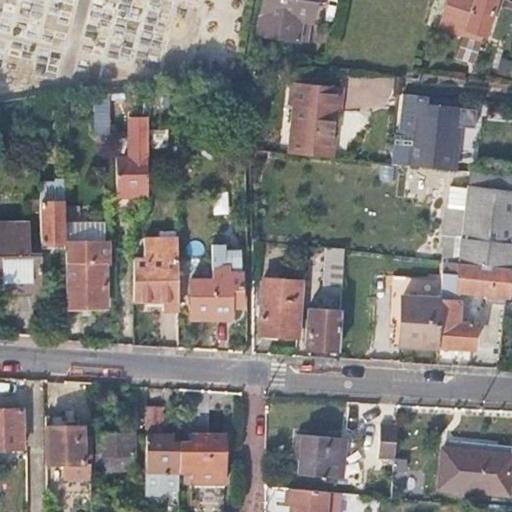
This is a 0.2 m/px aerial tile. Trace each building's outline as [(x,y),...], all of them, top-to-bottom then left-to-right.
[(266,0),(260,35),(309,43),(314,23),(315,23),(319,0),(266,0)] [(485,33),(494,0),(449,0),(443,21),(485,33)] [(498,74),(511,77),(511,60),(501,58),(498,74)] [(175,91),(242,88),(242,77),(175,83),(175,91)] [(175,108),(175,91),(175,83),(161,84),(161,108),(175,108)] [(296,90),(290,156),(331,161),(335,114),(340,114),(342,94),(296,90)] [(38,122),(62,122),(61,92),(38,94),(38,122)] [(94,94),(94,114),(108,115),(108,94),(94,94)] [(94,134),(108,134),(108,115),(94,114),(94,134)] [(413,129),(409,169),(416,169),(451,173),(455,139),(469,140),(470,123),(402,115),(401,127),(413,129)] [(116,197),(146,196),(146,154),(116,155),(116,197)] [(511,195),(511,178),(489,177),(470,175),(468,191),(511,195)] [(46,241),(63,241),(63,235),(63,190),(39,190),(39,249),(46,247),(46,241)] [(490,266),(511,269),(511,255),(511,195),(468,191),(467,205),(462,248),(445,247),(444,260),(490,266)] [(0,291),(39,291),(39,274),(39,258),(39,254),(27,254),(27,223),(0,223),(0,291)] [(133,302),(176,302),(176,238),(143,239),(143,257),(133,259),(133,302)] [(104,263),(109,263),(109,240),(63,241),(64,302),(64,307),(104,308),(104,263)] [(190,280),(190,318),(231,319),(230,306),(240,306),(240,274),(230,272),(223,265),(224,244),(210,245),(210,279),(190,280)] [(344,251),(328,249),(325,294),(341,295),(344,251)] [(39,258),(39,274),(49,274),(49,257),(39,258)] [(487,305),(506,307),(507,301),(509,280),(511,269),(490,266),(444,260),(442,281),(441,302),(437,347),(476,349),(476,325),(459,323),(461,293),(488,295),(487,305)] [(404,299),(441,302),(442,281),(396,278),(392,324),(401,325),(404,299)] [(260,336),(298,339),(301,303),(303,285),(265,282),(260,336)] [(399,344),(437,347),(441,302),(404,299),(401,325),(399,344)] [(307,347),(337,350),(340,312),(309,310),(307,347)] [(25,410),(0,410),(0,450),(24,451),(24,445),(31,445),(29,432),(25,430),(25,410)] [(167,412),(148,411),(146,475),(180,474),(180,446),(173,445),(173,437),(167,437),(167,412)] [(49,428),(79,428),(79,423),(66,423),(67,418),(49,419),(49,428)] [(396,458),(397,424),(382,425),(381,457),(396,458)] [(91,472),(92,439),(85,439),(85,428),(79,428),(49,428),(49,466),(66,466),(65,482),(91,483),(91,472)] [(180,443),(180,446),(180,474),(180,477),(195,477),(194,487),(207,486),(209,433),(190,433),(190,443),(180,443)] [(230,433),(209,433),(207,486),(230,486),(230,433)] [(346,437),(298,435),(298,448),(296,451),(297,456),(302,457),(301,475),(343,477),(346,437)] [(98,439),(92,439),(91,472),(113,472),(113,468),(123,468),(123,463),(133,462),(135,437),(101,436),(98,439)] [(439,489),(511,496),(511,451),(443,445),(439,489)] [(327,491),(292,488),(290,511),(337,511),(339,492),(327,491)] [(103,511),(104,504),(91,503),(90,511),(103,511)]
